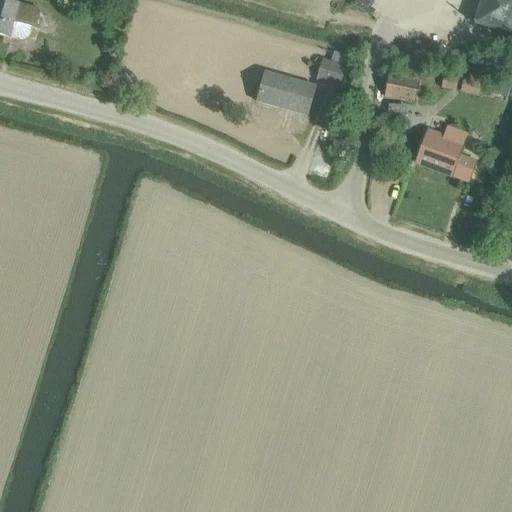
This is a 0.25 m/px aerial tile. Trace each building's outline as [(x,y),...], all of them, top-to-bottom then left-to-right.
[(0,0),(0,36),(9,39),(9,38),(19,40),(23,40),(27,38),(29,35),(31,28),(35,29),(40,12),(0,0)] [(511,0),(483,0),(476,27),(511,38),(511,0)] [(348,67),(350,57),(334,54),(332,64),(322,61),(316,82),(338,88),(349,91),(356,69),(348,67)] [(256,104),(306,118),(315,88),(265,74),(256,104)] [(420,82),(387,76),(383,100),(416,106),(420,82)] [(469,77),(464,94),(480,98),(484,82),(469,77)] [(444,78),(442,89),(455,92),(458,81),(444,78)] [(416,165),(468,184),(475,163),(458,157),(466,137),(446,130),(444,138),(428,132),(416,165)]
